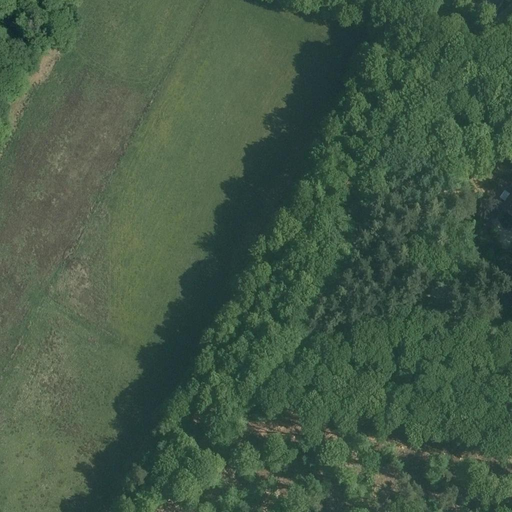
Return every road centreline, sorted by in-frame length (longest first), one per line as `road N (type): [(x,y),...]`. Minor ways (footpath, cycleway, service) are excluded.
road 1 (track): [(455,45),(159,511)]
road 2 (tertiary): [(511,75),(351,0)]
road 3 (track): [(511,233),(497,228),(430,81)]
